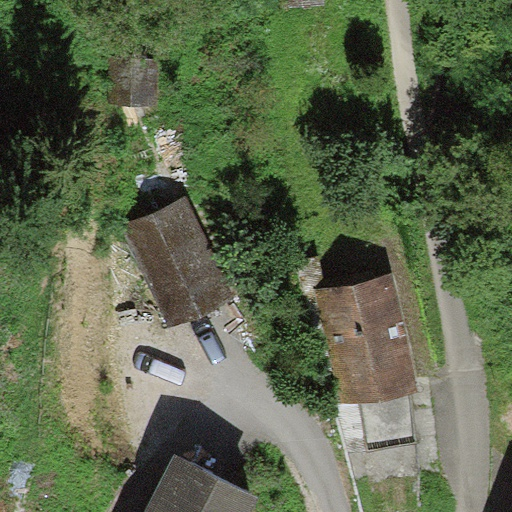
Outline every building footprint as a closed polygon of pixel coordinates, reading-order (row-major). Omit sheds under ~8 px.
[(144,40),(112,40),(111,84),(143,85),(144,40)] [(282,223),(309,222),(308,176),(281,177),(282,223)] [(215,273),(178,183),(123,208),(163,298),(215,273)] [(382,269),(319,280),(338,383),(400,372),(382,269)] [(229,511),(250,471),(167,435),(130,511),(229,511)]
